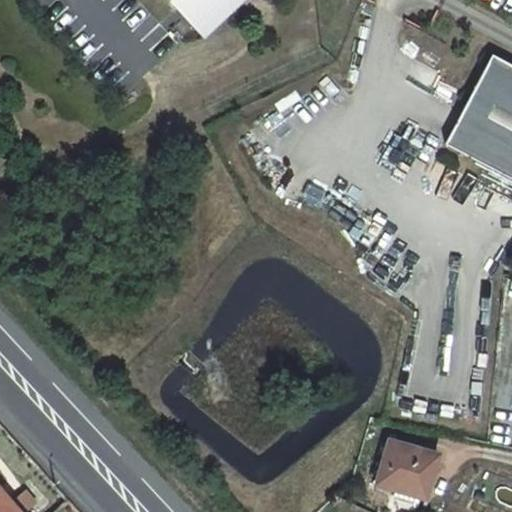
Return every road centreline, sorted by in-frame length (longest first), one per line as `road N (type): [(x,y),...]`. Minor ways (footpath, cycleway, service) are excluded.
road 1 (unknown): [(387,0),(351,114),(352,148),(387,212),(438,248)]
road 2 (secondary): [(166,511),(0,341)]
road 3 (secondary): [(0,404),(101,511)]
